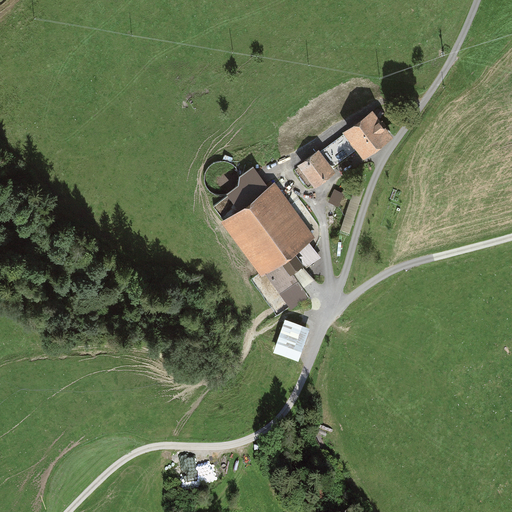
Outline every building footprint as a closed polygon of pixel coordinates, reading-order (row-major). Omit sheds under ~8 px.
[(390,139),(373,115),(348,134),(366,158),(390,139)] [(319,151),(298,166),(313,187),(334,173),(319,151)] [(280,184),(226,221),(264,277),(318,240),(280,184)] [(344,193),(333,189),(328,202),(339,207),(344,193)] [(352,234),(364,193),(353,190),(341,231),(352,234)] [(315,329),(289,320),(276,353),(302,363),(315,329)]
